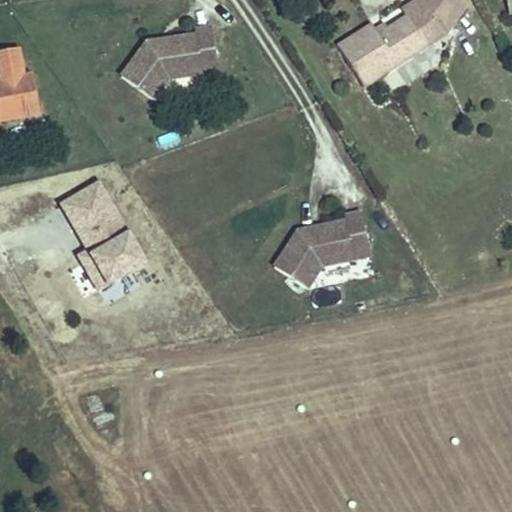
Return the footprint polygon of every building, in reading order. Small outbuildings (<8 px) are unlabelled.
[(363,85),(426,44),(443,33),(466,0),(465,0),(421,0),(433,17),(416,28),(406,13),(385,26),(376,32),(373,27),(370,22),(337,44),(363,85)] [(511,0),(503,0),(505,10),(511,8),(511,0)] [(373,27),(376,32),(385,26),(382,21),(373,27)] [(217,57),(212,26),(195,28),(196,33),(168,37),(169,42),(162,44),(161,39),(148,40),(123,75),(155,98),(171,76),(203,72),(201,60),(217,57)] [(22,49),(0,52),(0,53),(6,79),(27,75),(22,49)] [(219,69),(217,57),(201,60),(203,72),(219,69)] [(4,118),(41,111),(35,73),(27,75),(6,79),(0,80),(0,108),(2,108),(4,118)] [(85,249),(76,254),(97,290),(148,260),(100,177),(57,202),(85,249)] [(298,226),(275,262),(308,283),(323,260),(354,254),(352,242),(368,239),(361,208),(344,211),(345,216),(318,222),(319,226),(311,228),(311,223),(298,226)] [(368,239),(352,242),(354,254),(370,250),(368,239)]
